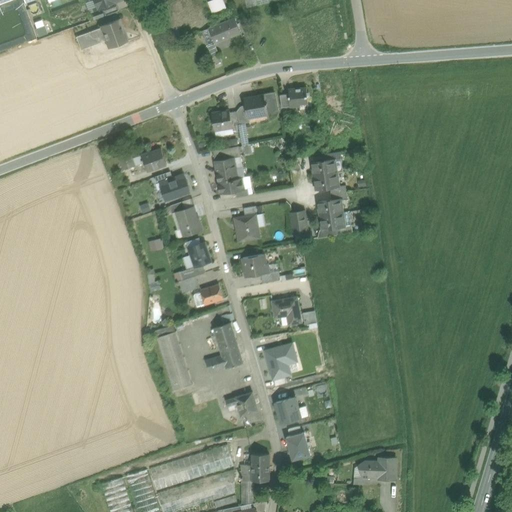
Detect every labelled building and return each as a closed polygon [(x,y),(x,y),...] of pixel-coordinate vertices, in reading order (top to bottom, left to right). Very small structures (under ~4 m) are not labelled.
[(94,0),(97,9),(120,0),(94,0)] [(222,0),(213,0),(208,2),(213,13),(226,8),(222,0)] [(244,0),(246,8),(255,6),(253,0),(244,0)] [(117,5),(102,10),(105,16),(119,11),(117,5)] [(234,18),(221,23),(228,39),(241,34),(234,18)] [(120,19),(101,26),(101,28),(106,41),(109,48),(128,41),(126,41),(122,28),(123,28),(120,19)] [(221,23),(208,29),(214,44),(228,39),(221,23)] [(36,28),(39,36),(47,33),(45,25),(36,28)] [(90,32),(90,31),(88,32),(76,37),(81,50),(106,41),(101,28),(90,32)] [(214,44),(208,29),(201,32),(212,57),(213,57),(216,64),(222,62),(214,44)] [(307,88),(294,89),(294,90),(289,90),(289,94),(289,96),(290,96),(289,96),(290,107),(300,106),(300,104),(308,103),(307,88)] [(274,93),(264,95),(268,113),(278,112),(274,93)] [(289,94),(280,95),(282,108),(290,107),(289,96),(289,94)] [(264,95),(244,99),(245,106),(248,118),(249,118),(257,117),(257,115),(268,113),(264,95)] [(239,123),(239,124),(245,123),(249,122),(249,118),(248,118),(245,106),(241,107),(237,112),(239,123)] [(229,111),(212,114),(215,131),(232,128),(232,124),(230,113),(229,111)] [(237,112),(230,113),(232,124),(239,123),(237,112)] [(235,139),(241,138),(239,124),(239,123),(232,124),(232,128),(215,131),(216,137),(234,135),(235,139)] [(245,123),(239,124),(241,138),(243,146),(249,145),(245,123)] [(329,139),(323,140),(325,153),(331,151),(329,139)] [(213,151),(215,161),(233,158),(234,158),(241,157),(239,146),(213,151)] [(251,147),(244,147),(245,155),(252,155),(251,147)] [(161,149),(151,153),(150,152),(141,155),(144,163),(147,171),(167,165),(161,149)] [(130,152),(118,156),(123,170),(129,168),(135,166),(132,158),(130,152)] [(340,152),(325,154),(326,160),(334,159),(335,160),(341,159),(340,152)] [(141,155),(132,158),(135,166),(136,166),(144,163),(141,155)] [(244,175),(241,157),(234,158),(237,176),(244,175)] [(215,161),(219,183),(237,179),(237,176),(234,158),(233,158),(215,161)] [(326,160),(312,163),(314,176),(337,173),(335,160),(334,159),(326,160)] [(337,173),(314,176),(316,190),(339,187),(339,186),(337,173)] [(184,175),(166,182),(171,197),(178,194),(189,190),(184,175)] [(237,179),(219,183),(221,194),(236,192),(244,190),(244,189),(242,178),(237,179)] [(339,187),(330,188),(331,194),(346,191),(345,185),(339,186),(339,187)] [(244,190),(236,192),(237,197),(249,195),(248,189),(244,189),(244,190)] [(346,191),(331,194),(332,200),(341,199),(347,198),(346,191)] [(178,194),(171,197),(174,205),(181,202),(178,194)] [(191,199),(183,202),(185,209),(193,206),(191,199)] [(332,200),(318,202),(320,216),(343,212),(341,199),(332,200)] [(174,205),(171,206),(173,213),(176,212),(185,209),(183,202),(181,202),(174,205)] [(185,209),(176,212),(184,237),(202,231),(199,222),(198,222),(193,206),(185,209)] [(256,206),(244,208),(245,214),(257,212),(256,206)] [(304,211),(291,213),(296,242),(309,240),(304,211)] [(176,212),(173,213),(172,214),(178,231),(175,231),(178,239),(184,237),(176,212)] [(343,212),(320,216),(322,230),(336,228),(345,226),(350,225),(351,223),(350,213),(348,212),(343,213),(343,212)] [(256,215),(235,218),(239,241),(260,237),(256,215)] [(135,225),(134,225),(136,233),(152,228),(150,221),(144,223),(143,219),(134,222),(135,225)] [(345,226),(336,228),(337,235),(353,232),(352,225),(350,225),(345,226)] [(336,228),(320,230),(318,238),(337,235),(336,228)] [(148,241),(151,250),(164,247),(161,237),(148,241)] [(197,239),(186,243),(188,248),(199,245),(197,239)] [(199,245),(188,248),(195,267),(203,264),(211,261),(205,242),(199,245)] [(264,254),(243,258),(246,277),(261,274),(270,273),(270,272),(268,263),(266,264),(264,254)] [(195,267),(180,272),(183,280),(196,276),(205,273),(203,264),(195,267)] [(279,271),(270,272),(270,273),(261,274),(263,283),(280,279),(279,271)] [(183,280),(179,281),(183,293),(200,287),(196,276),(183,280)] [(158,279),(148,283),(151,291),(161,288),(158,279)] [(219,284),(201,290),(202,294),(205,304),(206,305),(224,300),(219,284)] [(205,304),(202,294),(195,294),(194,296),(198,307),(205,304)] [(297,297),(272,301),(275,317),(281,316),(290,315),(291,323),(302,322),(297,297)] [(315,310),(303,312),(305,324),(317,322),(315,310)] [(229,313),(222,315),(225,323),(231,320),(229,313)] [(283,325),(291,323),(290,315),(281,316),(283,325)] [(231,322),(214,328),(220,348),(237,342),(231,322)] [(176,330),(156,337),(173,392),(193,386),(176,330)] [(237,342),(220,348),(222,355),(206,360),(209,372),(226,367),(226,368),(243,362),(237,342)] [(292,344),(266,351),(273,378),(291,374),(288,363),(290,359),(296,357),(292,344)] [(298,397),(309,393),(307,385),(296,388),(298,397)] [(253,392),(235,397),(235,398),(226,400),(228,406),(237,403),(241,416),(259,411),(253,392)] [(192,393),(177,398),(181,410),(196,406),(192,393)] [(301,418),(295,397),(276,402),(282,423),(301,418)] [(305,432),(286,437),(293,460),(311,455),(305,432)] [(228,444),(150,468),(157,490),(235,466),(228,444)] [(270,480),(270,454),(252,454),(252,461),(250,461),(250,465),(252,465),(253,480),(255,480),(270,480)] [(380,461),(366,461),(361,464),(363,476),(371,476),(380,476),(379,478),(384,478),(396,479),(396,458),(380,458),(380,461)] [(250,465),(241,464),(241,481),(242,505),(255,502),(255,480),(253,480),(252,465),(250,465)] [(361,464),(354,469),(353,484),(371,485),(371,476),(363,476),(361,464)] [(235,468),(158,493),(163,511),(174,511),(235,493),(235,468)] [(161,511),(148,469),(126,476),(137,511),(161,511)] [(134,511),(123,477),(101,484),(110,511),(134,511)] [(236,496),(215,502),(216,508),(237,501),(236,496)] [(255,503),(242,506),(243,511),(256,509),(256,508),(255,503)]
